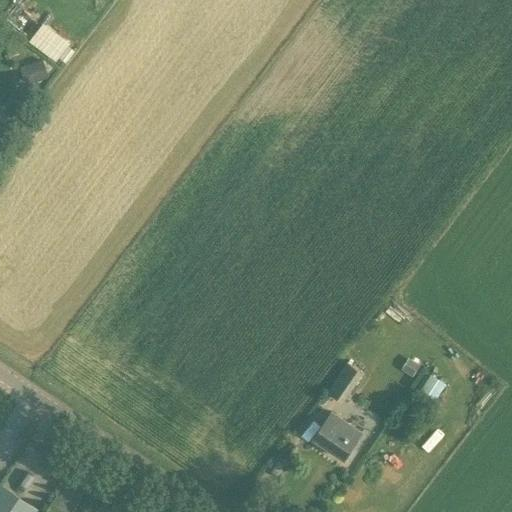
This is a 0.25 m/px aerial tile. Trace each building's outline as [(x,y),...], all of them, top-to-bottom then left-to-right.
[(28,41),(57,60),(70,41),(41,22),(28,41)] [(25,85),(48,77),(42,60),(19,67),(25,85)] [(328,391),(343,401),(364,368),(349,359),(328,391)] [(435,398),(446,383),(433,373),(421,388),(435,398)] [(362,433),(332,413),(314,439),(344,459),(362,433)] [(0,486),(0,511),(33,511),(35,509),(0,486)]
